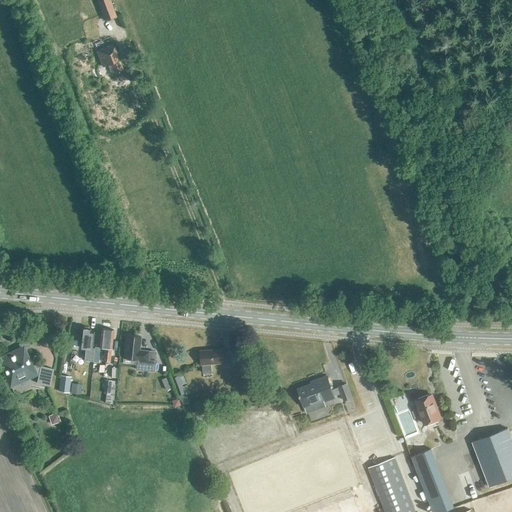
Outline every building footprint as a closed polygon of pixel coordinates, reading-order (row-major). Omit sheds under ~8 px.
[(96,0),(105,21),(116,17),(109,0),(96,0)] [(114,74),(123,70),(119,60),(113,45),(97,51),(103,66),(108,64),(111,72),(113,71),(114,74)] [(81,328),(79,347),(85,348),(84,361),(92,362),(94,349),(92,348),(93,331),(90,331),(90,328),(89,328),(88,327),(84,326),(82,328),(81,328)] [(113,329),(101,328),(99,347),(104,348),(103,361),(109,361),(111,348),(113,329)] [(140,336),(126,335),(123,358),(137,359),(136,369),(153,371),(155,352),(138,350),(140,336)] [(23,348),(0,358),(0,363),(8,381),(13,379),(22,385),(27,382),(28,376),(35,373),(38,374),(36,382),(49,385),(53,368),(34,364),(31,365),(23,348)] [(225,367),(233,366),(231,350),(224,351),(223,348),(200,350),(201,364),(202,364),(203,373),(211,372),(211,363),(224,362),(225,367)] [(243,379),(252,394),(264,387),(255,372),(243,379)] [(69,394),(72,377),(61,376),(59,392),(69,394)] [(343,400),(351,397),(346,383),(338,386),(339,387),(331,390),(326,376),(316,379),(317,381),(297,388),(304,406),(324,399),(325,401),(334,397),(333,395),(341,393),(343,400)] [(106,393),(105,404),(113,404),(115,381),(111,380),(110,394),(106,393)] [(424,424),(440,418),(431,395),(415,401),(424,424)] [(177,399),(171,401),(173,406),(174,407),(180,405),(177,399)] [(489,486),(511,477),(511,439),(507,428),(472,441),(489,486)] [(411,456),(433,511),(443,511),(454,508),(430,449),(411,456)] [(415,511),(394,457),(368,467),(385,511),(415,511)]
